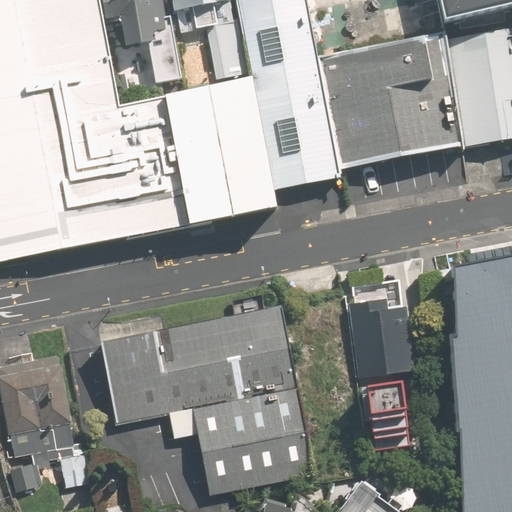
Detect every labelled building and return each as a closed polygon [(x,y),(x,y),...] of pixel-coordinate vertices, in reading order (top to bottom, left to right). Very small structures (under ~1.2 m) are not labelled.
[(101,0),(0,0),(0,261),(282,214),(259,84),(120,107),(101,0)] [(161,0),(104,0),(120,90),(175,81),(161,0)] [(233,0),(166,0),(169,16),(195,11),(206,79),(246,73),(233,0)] [(319,58),(309,0),(248,0),(280,186),(339,176),(319,58)] [(511,14),(511,0),(438,0),(445,27),(511,14)] [(511,29),(511,28),(447,39),(465,147),(511,139),(511,29)] [(319,58),(339,176),(460,155),(440,37),(319,58)] [(511,511),(511,260),(450,273),(454,335),(448,336),(459,511),(511,511)] [(355,307),(348,308),(357,381),(416,373),(407,306),(401,307),(398,282),(353,288),(355,307)] [(281,308),(265,312),(262,298),(230,305),(233,318),(110,344),(102,345),(119,429),(142,424),(144,435),(172,429),(174,440),(198,436),(211,498),(316,476),(281,308)] [(62,359),(0,370),(18,468),(10,470),(15,494),(38,490),(34,469),(62,464),(66,488),(85,484),(62,359)] [(402,387),(367,390),(373,442),(407,438),(402,387)] [(363,479),(339,511),(415,511),(420,506),(384,480),(377,489),(363,479)] [(264,503),(261,511),(330,511),(334,501),(298,492),(292,511),(264,503)]
